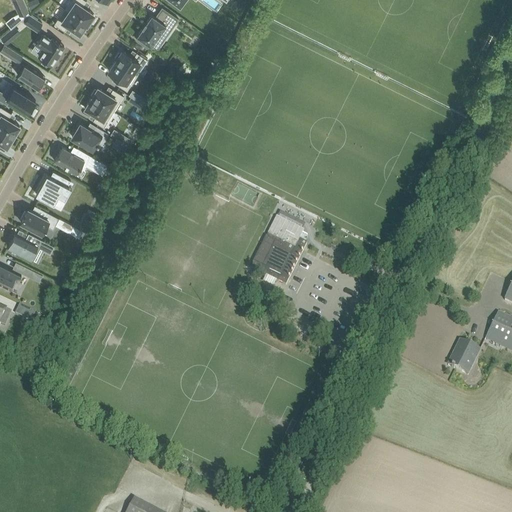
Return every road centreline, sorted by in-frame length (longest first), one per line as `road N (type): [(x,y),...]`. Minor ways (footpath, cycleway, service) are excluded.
road 1 (unclassified): [(297,511),(511,66)]
road 2 (residential): [(130,0),(0,204)]
